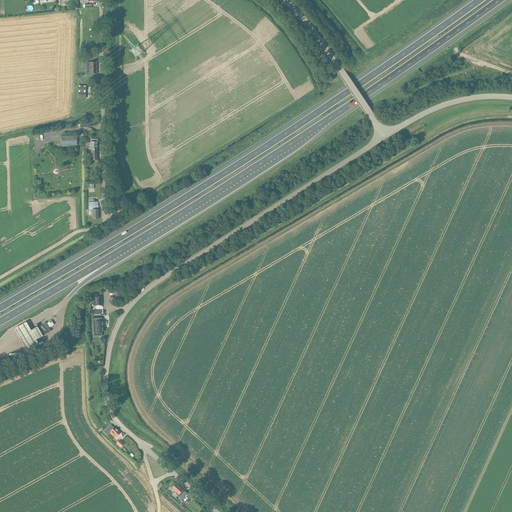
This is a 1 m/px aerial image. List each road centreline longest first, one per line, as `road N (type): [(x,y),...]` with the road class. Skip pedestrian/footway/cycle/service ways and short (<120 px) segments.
road 1 (motorway): [(479,0),(265,146),(0,308)]
road 2 (motorway): [(106,259),(499,0)]
road 3 (unclassified): [(124,312),(158,279),(383,137)]
road 4 (unclassified): [(215,511),(108,411),(106,357),(124,312)]
road 5 (residential): [(102,175),(100,0)]
road 6 (unclassified): [(383,137),(316,34),(283,0)]
road 7 (unclassified): [(383,137),(440,106),(511,98)]
road 8 (motorway): [(0,321),(106,259)]
road 9 (track): [(0,278),(104,218)]
